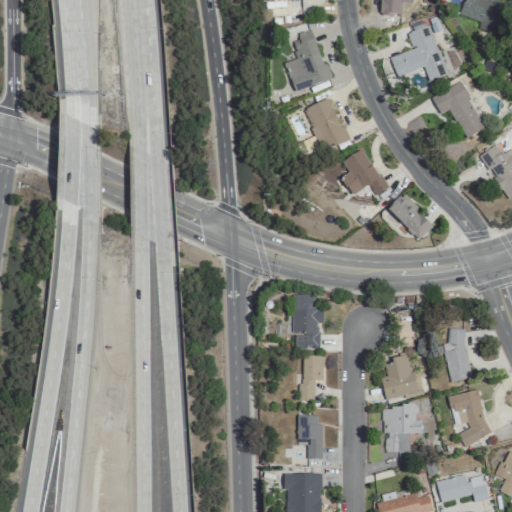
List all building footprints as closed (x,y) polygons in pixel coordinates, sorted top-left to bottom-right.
[(411,0),(380,0),(380,15),(400,16),(400,3),(411,4),(411,0)] [(462,0),(458,16),(478,22),(478,30),(495,36),(505,5),(492,1),(487,1),(483,0),(462,0)] [(388,58),(395,78),(423,69),(427,82),(445,76),(429,26),(406,33),(412,50),(388,58)] [(288,81),(301,77),(305,89),(327,82),(312,32),(290,39),(296,60),(283,64),(288,81)] [(430,97),(438,115),(450,110),(462,140),(482,131),(461,83),(430,97)] [(347,141),(327,99),(304,110),(314,129),(309,131),(319,154),(347,141)] [(511,196),(511,150),(511,149),(501,155),(495,145),(478,155),(505,200),(511,196)] [(341,162),(348,174),(339,179),(350,197),(367,186),(374,196),(386,189),(361,149),(341,162)] [(417,208),(402,194),(386,211),(418,241),(431,227),(414,211),(417,208)] [(317,349),(318,324),(321,324),(322,310),(313,310),(314,296),(291,295),(291,321),(283,321),(283,334),(293,334),(293,349),(317,349)] [(448,383),(471,378),(460,328),(445,331),(448,344),(439,346),(448,383)] [(384,400),(420,392),(417,376),(414,377),(408,347),(399,349),(400,356),(390,358),(391,363),(382,365),(384,376),(379,377),(384,400)] [(313,380),(322,381),(323,357),(300,357),(299,401),(313,401),(313,380)] [(489,433),(483,421),(476,390),(445,397),(449,411),(456,410),(460,425),(457,434),(459,440),(463,447),(489,433)] [(406,434),(420,434),(420,420),(415,420),(415,406),(380,407),(381,434),(384,434),(384,453),(407,453),(406,434)] [(316,417),(295,416),(295,443),(306,443),(306,460),(321,460),(321,425),(316,425),(316,417)] [(511,453),(505,451),(494,476),(503,479),(497,492),(511,498),(511,497),(511,453)] [(285,511),(319,511),(320,475),(282,474),(282,489),(285,489),(285,511)] [(487,499),(481,476),(464,480),(462,475),(434,482),(439,503),(471,495),(473,503),(487,499)] [(377,511),(430,511),(427,496),(416,498),(415,495),(375,502),(377,511)]
